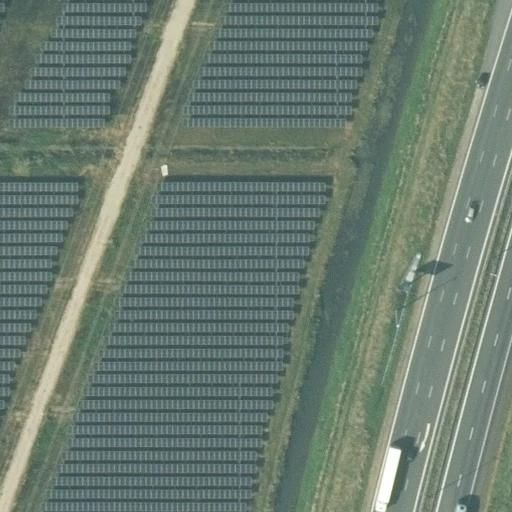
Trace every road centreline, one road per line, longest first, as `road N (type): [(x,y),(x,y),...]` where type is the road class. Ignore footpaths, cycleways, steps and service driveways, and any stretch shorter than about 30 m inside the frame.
road 1 (track): [(2,511),(185,0)]
road 2 (motorway): [(511,53),(383,511)]
road 3 (motorway): [(455,511),(511,301)]
